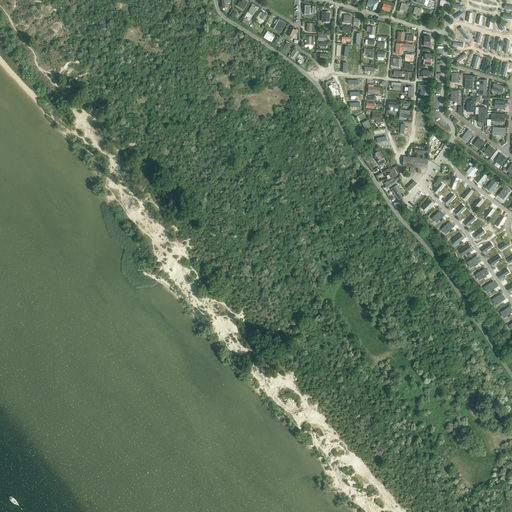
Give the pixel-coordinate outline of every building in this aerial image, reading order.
[(239,1),(237,6),(243,10),(248,2),(244,0),(242,0),(241,2),(239,1)] [(367,0),(367,3),(366,5),(370,6),(370,8),(375,10),(377,2),(373,1),(374,0),(372,0),(367,0)] [(383,4),(382,10),(389,12),(390,9),(392,9),(394,3),(389,2),(388,5),(383,4)] [(402,3),(400,10),(406,12),(409,5),(402,3)] [(249,11),(248,13),(252,15),(253,13),(254,13),(256,8),(251,5),(248,10),(249,11)] [(415,7),(413,14),(420,16),(422,9),(415,7)] [(234,11),(230,17),(235,20),(239,14),(234,11)] [(261,12),(258,17),(259,18),(264,21),(268,15),(263,12),(262,13),(261,12)] [(242,22),(240,24),(246,27),(250,22),(244,18),(243,20),(242,19),(241,21),(242,22)] [(279,20),(274,29),(280,33),(286,24),(279,20)] [(307,23),(307,31),(312,32),(315,32),(315,24),(312,23),(307,23)] [(290,27),(286,35),(292,37),(295,32),(297,33),(298,30),(295,29),(290,27)] [(460,29),(459,30),(466,40),(470,37),(462,27),(461,28),(460,28),(460,29)] [(267,31),(263,37),(271,42),(274,37),(272,36),(273,35),(267,31)] [(277,38),(273,44),(277,47),(282,41),(277,38)] [(283,49),(281,51),(287,54),(288,52),(292,46),(287,42),(283,49)] [(364,48),(364,55),(369,55),(369,58),(373,58),(374,49),(364,48)] [(294,49),(289,55),(295,60),(300,53),(294,49)] [(377,51),(376,57),(378,57),(378,60),(384,61),(384,58),(385,52),(377,51)] [(423,56),(423,59),(424,59),(424,64),(431,65),(431,60),(430,60),(431,54),(424,53),(424,56),(423,56)] [(465,53),(457,59),(459,62),(467,56),(465,53)] [(393,59),(392,62),(395,63),(395,66),(401,67),(401,59),(393,59)] [(369,66),(369,69),(366,69),(365,74),(374,74),(374,66),(369,66)] [(466,75),(465,89),(473,89),(473,76),(466,75)] [(480,80),(479,95),(487,96),(487,80),(480,80)] [(494,83),(492,90),(502,94),(504,86),(494,83)] [(334,95),(337,94),(332,84),(329,86),(334,95)] [(368,85),(367,93),(379,94),(379,88),(373,87),(373,85),(368,85)] [(421,85),(420,95),(429,95),(430,85),(421,85)] [(418,99),(417,102),(420,103),(419,108),(427,109),(427,99),(418,99)] [(467,100),(467,112),(474,112),(475,100),(467,100)] [(495,100),(495,108),(505,109),(506,101),(495,100)] [(479,107),(479,123),(486,123),(487,107),(479,107)] [(399,110),(399,120),(403,121),(403,118),(408,119),(409,117),(409,111),(399,110)] [(492,113),(491,121),(505,122),(505,114),(492,113)] [(368,120),(362,123),(365,130),(371,126),(370,125),(370,124),(368,120)] [(493,127),(492,135),(506,136),(506,128),(493,127)] [(469,129),(461,138),(467,143),(475,134),(469,129)] [(479,137),(474,145),(480,150),(485,142),(479,137)] [(490,145),(484,153),(490,157),(496,150),(490,145)] [(377,152),(373,154),(376,159),(379,165),(385,161),(382,155),(382,154),(379,151),(377,152)] [(501,154),(496,161),(502,166),(507,158),(501,154)] [(403,157),(402,166),(427,168),(428,159),(403,157)] [(471,167),(466,172),(468,174),(468,175),(469,176),(470,175),(472,177),(477,171),(479,168),(476,165),(473,168),(471,167)] [(393,168),(384,172),(385,175),(386,174),(388,180),(393,178),(393,177),(396,176),(396,174),(395,171),(394,171),(393,168)] [(483,172),(476,181),(478,183),(478,182),(481,184),(488,176),(483,172)] [(454,177),(450,188),(454,189),(458,178),(454,177)] [(493,180),(486,189),(488,190),(489,191),(491,192),(498,183),(493,180)] [(441,183),(434,191),(437,194),(444,185),(441,183)] [(397,184),(391,189),(398,200),(405,196),(397,184)] [(505,186),(499,195),(504,199),(510,190),(505,186)] [(470,188),(462,198),(466,200),(473,191),(470,188)] [(452,194),(444,202),(447,205),(455,197),(452,194)] [(480,198),(472,207),(476,210),(483,201),(480,198)] [(430,199),(422,207),(426,212),(434,204),(430,199)] [(484,214),(491,205),(488,202),(481,211),(484,214)] [(463,205),(454,213),(457,216),(466,208),(463,205)] [(491,208),(484,217),(488,219),(495,210),(491,208)] [(440,210),(432,218),(437,223),(445,215),(440,210)] [(473,216),(464,223),(467,227),(476,219),(473,216)] [(502,216),(496,225),(500,228),(506,218),(502,216)] [(450,222),(441,230),(444,233),(445,232),(446,234),(454,226),(450,222)] [(483,229),(474,236),(476,239),(485,232),(483,229)] [(461,234),(452,241),(454,243),(456,245),(465,238),(461,234)] [(509,241),(499,247),(501,251),(511,244),(509,241)] [(491,243),(481,249),(483,253),(493,246),(491,243)] [(469,245),(460,251),(463,256),(472,250),(469,245)] [(499,255),(489,262),(492,266),(502,259),(499,255)] [(477,256),(468,263),(471,268),(480,262),(477,256)] [(485,269),(476,275),(479,280),(489,274),(485,269)] [(507,269),(498,275),(500,279),(510,273),(507,269)] [(494,281),(484,287),(488,293),(497,286),(494,281)] [(502,294),(493,300),(496,305),(506,299),(502,294)] [(511,308),(510,306),(501,313),(504,318),(511,312),(511,308)]
